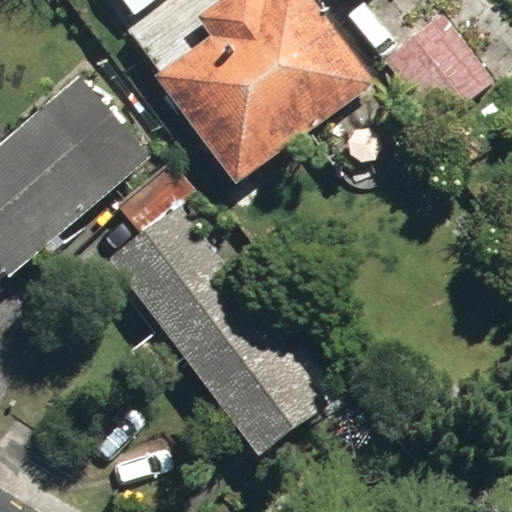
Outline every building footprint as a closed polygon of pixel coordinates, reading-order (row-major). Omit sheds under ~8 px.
[(107,0),(125,21),(152,0),(107,0)] [(141,87),(221,195),(364,88),(298,0),(258,0),(220,0),(190,23),(203,41),(141,87)] [(511,16),(508,12),(478,40),(511,77),(511,16)] [(375,67),(427,132),(486,84),(434,19),(375,67)] [(0,279),(136,165),(67,85),(0,141),(0,279)] [(392,125),(347,131),(353,176),(397,170),(392,125)] [(98,265),(241,466),(319,410),(284,360),(308,341),(287,313),(261,332),(175,210),(194,197),(174,167),(116,209),(137,238),(98,265)]
